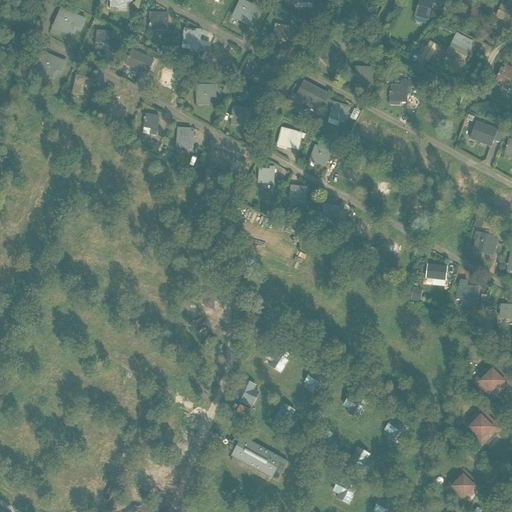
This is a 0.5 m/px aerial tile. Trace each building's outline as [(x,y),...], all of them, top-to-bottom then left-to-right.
[(110,9),(126,10),(127,1),(132,2),(131,0),(110,0),(110,2),(110,9)] [(139,9),(146,0),(136,0),(133,4),(139,9)] [(243,0),(240,0),(232,17),(233,17),(233,16),(241,19),(240,21),(249,25),(253,17),(255,18),(256,15),(259,17),(263,9),(243,0)] [(427,20),(431,8),(432,4),(441,7),(443,0),(423,0),(423,2),(420,1),(415,16),(415,17),(426,21),(427,20)] [(496,3),(491,15),(496,18),(508,22),(511,12),(511,4),(510,4),(508,8),(501,5),(496,3)] [(54,26),(62,29),(62,31),(71,35),(75,27),(77,28),(78,25),(82,27),(85,19),(61,9),(53,27),(54,27),(54,26)] [(167,32),(168,14),(149,13),(149,31),(167,32)] [(443,22),(440,28),(447,31),(450,26),(443,22)] [(126,24),(122,32),(128,34),(131,26),(126,24)] [(119,49),(120,40),(112,39),(113,32),(103,31),(96,30),(95,42),(105,43),(104,56),(113,57),(114,49),(119,49)] [(198,51),(200,30),(196,30),(195,32),(184,31),(183,43),(191,44),(190,50),(198,51)] [(456,34),(451,44),(446,53),(464,62),(470,49),(469,48),(472,42),(456,34)] [(319,57),(330,70),(341,61),(337,55),(340,52),(330,40),(323,45),(327,50),(319,57)] [(421,57),(428,62),(438,46),(430,42),(421,57)] [(169,43),(165,50),(173,55),(176,48),(169,43)] [(217,44),(208,62),(221,69),(230,51),(217,44)] [(419,47),(416,52),(421,54),(425,48),(421,45),(420,47),(419,47)] [(125,65),(147,75),(154,60),(132,50),(125,65)] [(63,70),(67,63),(43,53),(35,71),(36,70),(44,74),(44,75),(53,79),(57,71),(59,72),(60,69),(63,70)] [(244,78),(252,80),(253,74),(260,76),(263,65),(248,61),(244,78)] [(165,64),(159,76),(182,88),(188,76),(165,64)] [(364,85),(371,85),(372,68),(355,67),(355,74),(353,74),(353,75),(355,75),(354,82),(364,83),(364,85)] [(511,82),(510,81),(511,75),(511,68),(510,68),(508,72),(501,69),(496,81),(503,84),(501,89),(511,93),(511,89),(511,82)] [(73,85),(72,93),(85,96),(89,97),(91,85),(94,85),(95,79),(76,75),(73,85)] [(411,95),(411,82),(401,81),(400,85),(391,85),(389,106),(399,107),(400,102),(406,102),(406,95),(411,95)] [(317,108),(318,108),(326,94),(304,82),(296,96),(310,104),(311,103),(318,107),(317,108)] [(215,98),(215,85),(196,86),(196,103),(203,103),(203,105),(209,105),(209,98),(215,98)] [(225,86),(222,93),(229,96),(232,89),(225,86)] [(115,91),(106,109),(119,115),(128,97),(115,91)] [(439,101),(432,113),(455,126),(462,115),(439,101)] [(329,118),(327,123),(338,126),(339,121),(345,122),(346,118),(349,108),(333,103),(330,113),(329,118)] [(240,125),(245,126),(246,117),(250,118),(251,109),(248,109),(248,110),(233,108),(231,123),(240,124),(240,125)] [(155,136),(159,117),(146,115),(143,129),(151,130),(150,135),(155,136)] [(357,140),(375,145),(381,124),(363,118),(357,140)] [(476,122),(469,139),(470,139),(470,138),(477,141),(477,142),(491,147),(497,131),(476,122)] [(193,140),(193,133),(190,133),(191,130),(177,129),(176,145),(184,146),(184,148),(189,148),(189,149),(192,150),(192,145),(189,144),(190,140),(193,140)] [(287,148),(297,150),(302,134),(298,133),(281,129),(277,143),(288,146),(287,148)] [(302,143),(307,145),(313,132),(307,130),(302,143)] [(153,144),(150,149),(156,153),(159,147),(153,144)] [(212,144),(201,167),(215,174),(225,151),(212,144)] [(325,167),(330,152),(315,147),(310,159),(320,163),(319,165),(325,167)] [(335,149),(333,157),(339,159),(342,152),(335,149)] [(423,149),(418,166),(435,171),(440,154),(423,149)] [(346,159),(335,178),(344,183),(355,164),(346,159)] [(269,170),(259,169),(258,183),(273,184),(274,168),(270,168),(269,170)] [(477,193),(480,173),(458,171),(456,190),(477,193)] [(373,178),(371,195),(389,197),(391,181),(373,178)] [(304,203),(306,188),(291,186),(289,199),(296,200),(296,202),(304,203)] [(510,211),(511,199),(511,190),(494,188),(490,208),(510,211)] [(419,215),(421,198),(401,195),(398,212),(419,215)] [(327,220),(334,221),(335,212),(339,212),(340,208),(317,204),(315,218),(319,218),(319,217),(327,218),(327,220)] [(361,219),(349,240),(359,246),(360,243),(362,240),(371,225),(361,219)] [(492,256),(496,244),(497,239),(476,233),(474,239),(476,240),(473,248),(487,252),(486,254),(492,256)] [(389,235),(376,259),(387,265),(400,241),(389,235)] [(445,284),(446,271),(434,270),(435,268),(430,268),(428,282),(445,284)] [(477,302),(478,288),(466,287),(467,282),(460,281),(455,297),(472,299),(472,301),(477,302)] [(500,318),(511,319),(511,306),(501,306),(500,318)] [(508,380),(494,366),(489,366),(475,380),(475,385),(490,399),(494,399),(497,396),(498,398),(507,389),(506,387),(508,385),(508,380)] [(307,376),(303,388),(320,395),(324,383),(307,376)] [(260,391),(256,390),(257,383),(243,380),(238,402),(257,406),(260,391)] [(343,409),(356,416),(364,403),(350,395),(343,409)] [(285,404),(274,422),(289,431),(299,412),(285,404)] [(240,405),(236,412),(247,417),(250,410),(240,405)] [(497,426),(483,412),(478,412),(464,426),(464,431),(478,445),(483,445),(485,442),(487,444),(496,435),(495,433),(497,431),(497,426)] [(383,436),(401,445),(411,426),(393,417),(383,436)] [(232,457),(269,478),(269,477),(275,481),(286,462),(280,458),(242,438),(239,443),(234,441),(230,448),(235,451),(232,457)] [(373,461),(369,460),(371,452),(355,448),(350,466),(370,472),(373,461)] [(478,485),(465,472),(461,472),(447,485),(448,489),(461,503),(465,503),(467,500),(469,502),(478,494),(476,492),(478,489),(478,485)] [(336,484),(331,496),(351,504),(355,492),(336,484)] [(379,497),(373,511),(388,511),(392,502),(379,497)]
